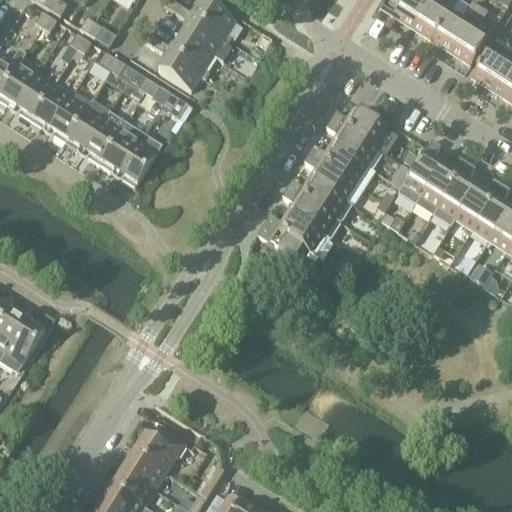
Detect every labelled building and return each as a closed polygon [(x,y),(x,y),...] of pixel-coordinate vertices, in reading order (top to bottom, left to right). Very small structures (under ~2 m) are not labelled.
[(52,16),(59,4),(52,0),(37,0),(35,5),(52,16)] [(403,22),(414,28),(431,0),(386,0),(379,13),(400,26),(403,22)] [(431,0),(414,28),(425,35),(422,40),(430,45),(450,13),(439,6),(443,0),(431,0)] [(163,10),(176,18),(181,10),(168,2),(163,10)] [(67,9),(59,4),(52,16),(60,20),(67,9)] [(181,10),(176,18),(189,26),(191,22),(229,46),(231,43),(226,40),(235,25),(202,4),(193,18),(181,10)] [(442,46),(452,53),(479,11),(471,5),(462,20),(450,13),(430,45),(439,51),(442,46)] [(28,21),(34,12),(27,8),(22,16),(28,21)] [(460,64),(470,70),(490,38),(478,31),(487,16),(479,11),(452,53),(463,60),(460,64)] [(34,27),(42,32),(49,21),(41,16),(34,27)] [(56,25),(49,21),(42,32),(49,37),(56,25)] [(79,33),(87,38),(94,26),(86,22),(79,33)] [(180,39),(213,60),(222,66),(231,52),(227,49),(229,46),(191,22),(189,26),(180,39)] [(94,26),(87,38),(94,42),(101,31),(94,26)] [(141,44),(154,52),(159,45),(146,37),(141,44)] [(69,49),(76,54),(83,43),(76,38),(69,49)] [(159,45),(154,52),(167,60),(169,56),(207,81),(209,77),(204,74),(213,60),(180,39),(171,53),(159,45)] [(493,90),(511,60),(511,52),(496,42),(470,82),(480,88),(482,83),(493,90)] [(83,43),(76,54),(84,58),(91,47),(83,43)] [(1,56),(0,57),(0,97),(19,68),(25,59),(17,54),(11,63),(1,56)] [(111,76),(118,64),(105,56),(97,67),(111,76)] [(205,84),(207,81),(169,56),(167,60),(157,75),(190,96),(200,81),(205,84)] [(501,102),(509,107),(511,103),(511,60),(493,90),(504,97),(501,102)] [(118,64),(111,76),(118,80),(125,69),(118,64)] [(19,68),(0,97),(0,106),(7,112),(8,112),(8,113),(8,114),(9,115),(10,116),(10,117),(11,117),(36,79),(19,68)] [(36,79),(11,117),(12,118),(13,118),(14,118),(15,119),(16,119),(17,119),(18,119),(30,126),(53,90),(36,79)] [(138,93),(145,98),(152,86),(145,82),(138,93)] [(152,86),(145,98),(153,102),(160,91),(152,86)] [(53,90),(30,126),(42,134),(44,130),(49,134),(70,101),(53,90)] [(70,101),(49,134),(55,137),(53,141),(64,148),(88,112),(91,107),(73,96),(70,101)] [(169,97),(162,108),(170,113),(167,118),(177,124),(187,109),(177,102),(169,97)] [(88,112),(64,148),(76,155),(78,152),(84,156),(105,123),(108,117),(91,107),(88,112)] [(105,123),(84,156),(89,159),(87,162),(99,170),(126,127),(109,116),(108,117),(105,123)] [(335,116),(330,124),(375,152),(384,158),(395,141),(389,137),(392,131),(386,128),(383,132),(357,116),(351,125),(335,116)] [(330,124),(325,132),(340,142),(335,151),(364,170),(375,152),(330,124)] [(126,127),(99,170),(111,177),(113,174),(118,178),(143,138),(126,127)] [(143,138),(118,178),(124,181),(122,184),(134,192),(157,156),(161,150),(143,138)] [(431,144),(397,198),(414,210),(439,171),(430,165),(440,150),(431,144)] [(313,150),(308,158),(353,187),(364,170),(335,151),(329,160),(313,150)] [(403,166),(412,171),(419,160),(410,154),(403,166)] [(308,158),(303,166),(318,176),(313,185),(342,204),(353,187),(308,158)] [(448,177),(439,171),(414,210),(431,221),(466,167),(458,161),(448,177)] [(474,172),(466,167),(431,221),(449,232),(455,222),(473,193),(465,187),(474,172)] [(483,199),(473,193),(455,222),(472,233),(500,188),(493,183),(483,199)] [(292,185),(286,192),(340,227),(351,209),(342,204),(313,185),(307,194),(292,185)] [(509,194),(500,188),(472,233),(489,244),(508,215),(499,209),(509,194)] [(286,192),(281,201),(297,210),(291,219),(329,244),(340,227),(286,192)] [(511,246),(511,217),(508,215),(489,244),(506,255),(511,246)] [(386,218),(381,225),(389,230),(393,223),(386,218)] [(270,219),(256,240),(279,254),(273,263),(293,276),(299,267),(307,255),(309,257),(318,262),(329,244),(291,219),(285,229),(270,219)] [(418,241),(411,236),(407,242),(415,247),(418,241)] [(435,253),(432,257),(438,261),(441,257),(435,253)] [(466,278),(471,270),(468,267),(460,268),(458,273),(466,278)] [(491,278),(478,270),(471,281),(483,289),(491,278)] [(0,325),(9,311),(0,305),(0,325)] [(0,363),(3,358),(24,325),(19,322),(21,318),(9,311),(0,325),(0,363)] [(30,329),(24,325),(3,358),(22,370),(45,333),(32,325),(30,329)] [(132,457),(165,477),(175,461),(176,462),(184,450),(151,429),(133,456),(132,455),(132,457)] [(132,457),(122,474),(154,495),(165,477),(132,457)] [(206,503),(223,475),(215,470),(198,498),(206,503)] [(143,511),(154,495),(122,474),(111,490),(110,490),(110,491),(111,491),(143,511)] [(111,491),(100,508),(105,511),(143,511),(111,491)] [(247,511),(227,499),(219,511),(247,511)] [(199,511),(202,509),(195,504),(192,507),(183,502),(178,510),(181,511),(199,511)]
